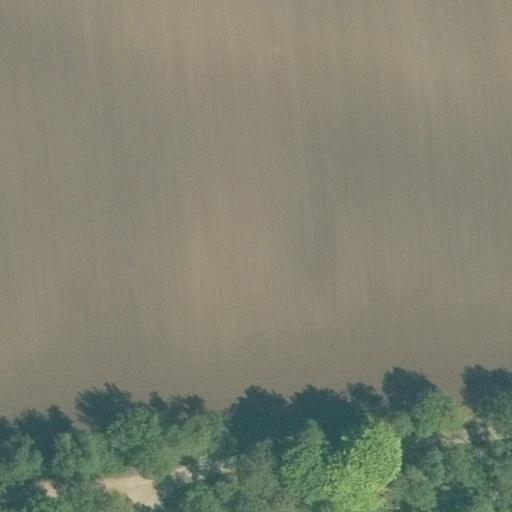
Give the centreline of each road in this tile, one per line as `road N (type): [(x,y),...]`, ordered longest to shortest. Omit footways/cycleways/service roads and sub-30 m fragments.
road 1 (unclassified): [(143,511),(139,481),(511,435)]
road 2 (track): [(0,493),(139,481)]
